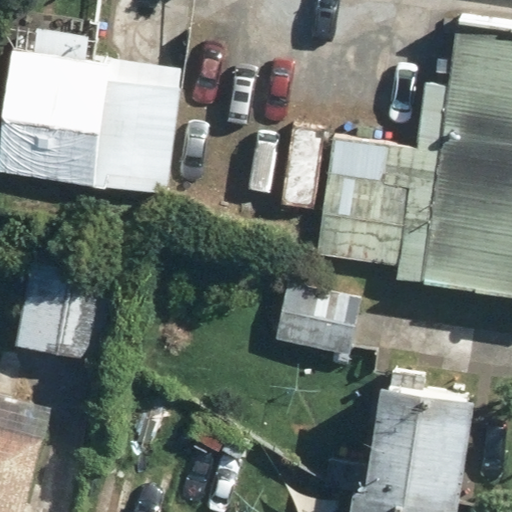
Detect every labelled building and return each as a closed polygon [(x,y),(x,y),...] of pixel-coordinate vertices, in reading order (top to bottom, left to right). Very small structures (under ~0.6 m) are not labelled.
[(192,0),(9,0),(5,39),(185,61),(192,0)] [(336,134),(317,254),(511,285),(511,28),(459,20),(436,148),(336,134)] [(12,46),(0,138),(0,171),(169,193),(186,69),(12,46)] [(13,211),(0,209),(0,252),(7,254),(13,211)] [(43,257),(29,335),(111,350),(125,273),(43,257)] [(464,511),(489,377),(396,373),(392,454),(337,452),(335,491),(362,492),(361,511),(464,511)] [(0,511),(37,511),(58,411),(0,399),(0,511)]
